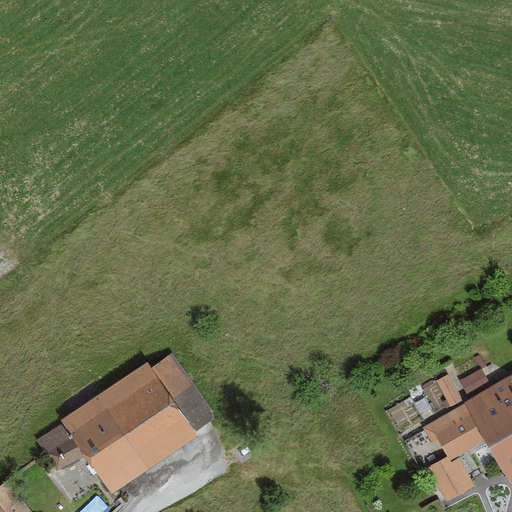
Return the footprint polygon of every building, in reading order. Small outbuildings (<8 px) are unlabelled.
[(143,365),(58,425),(60,428),(35,445),(57,477),(81,460),(106,496),(194,434),(170,399),(187,387),(167,358),(148,371),(143,365)] [(489,381),(482,368),(461,380),(468,393),(489,381)] [(459,401),(445,377),(438,381),(452,405),(459,401)] [(511,377),(472,399),(511,469),(511,377)] [(451,454),(484,437),(467,405),(434,422),(451,454)] [(432,467),(445,495),(468,484),(456,456),(432,467)] [(0,488),(0,511),(28,511),(8,483),(0,488)]
